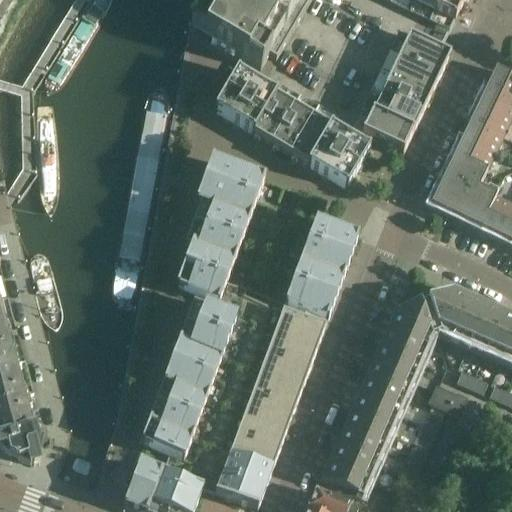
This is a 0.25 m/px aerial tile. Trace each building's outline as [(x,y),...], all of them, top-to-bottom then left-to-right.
[(208,0),(199,16),(189,33),(206,43),(243,65),(260,74),(268,60),(275,64),(313,0),(208,0)] [(416,0),(413,6),(433,16),(440,0),(416,0)] [(440,0),(433,16),(453,25),(454,26),(464,5),(466,0),(440,0)] [(408,41),(399,61),(440,80),(443,73),(450,60),(440,55),(408,40),(408,41)] [(399,61),(389,80),(430,100),(436,88),(440,80),(399,61)] [(511,104),(511,81),(495,74),(486,92),(511,104)] [(274,99),(236,76),(225,96),(263,118),(274,99)] [(389,80),(380,99),(421,119),(425,112),(430,100),(389,80)] [(511,104),(486,92),(478,109),(511,125),(511,121),(511,104)] [(263,118),(225,96),(213,116),(251,138),(263,118)] [(251,138),(270,149),(293,110),(274,99),(263,118),(251,138)] [(412,139),(421,119),(380,99),(371,119),(412,139)] [(478,109),(470,127),(502,142),(511,125),(478,109)] [(270,149),(289,160),(312,121),(293,110),(270,149)] [(371,119),(361,139),(361,140),(374,146),(402,160),(412,139),(371,119)] [(308,171),(319,152),(331,132),(312,121),(289,160),(308,171)] [(494,159),(502,142),(470,127),(462,144),(494,159)] [(331,132),(319,152),(357,174),(369,154),(331,132)] [(462,144),(453,161),(486,177),(494,159),(462,144)] [(346,194),(357,174),(319,152),(308,171),(346,194)] [(433,211),(468,228),(478,233),(494,200),(478,193),(485,177),(486,177),(453,161),(431,207),(433,211)] [(256,206),(263,186),(264,185),(211,165),(203,187),(256,206)] [(248,228),(256,206),(203,187),(195,209),(200,210),(248,228)] [(478,233),(496,241),(511,209),(494,200),(478,233)] [(496,241),(511,249),(511,208),(511,209),(496,241)] [(200,210),(193,229),(241,247),(248,228),(200,210)] [(357,243),(316,227),(315,227),(307,248),(349,264),(357,243)] [(233,269),(241,247),(193,229),(185,251),(190,253),(233,269)] [(342,284),(349,264),(307,248),(299,269),(342,284)] [(190,253),(183,272),(226,288),(233,269),(190,253)] [(334,305),(342,284),(299,269),(292,289),(334,305)] [(218,309),(226,288),(183,272),(175,293),(195,301),(211,307),(218,309)] [(141,448),(140,450),(146,452),(168,461),(162,478),(181,485),(202,493),(201,496),(214,500),(239,510),(244,511),(257,511),(264,495),(272,474),(276,462),(279,454),(282,446),(287,434),(291,421),(294,414),(297,406),(302,393),(306,381),(309,373),(312,365),(317,351),(325,331),(282,315),(284,310),(284,309),(253,298),(251,304),(244,301),(246,295),(226,288),(218,309),(211,307),(209,311),(193,306),(185,327),(178,346),(170,368),(162,390),(155,408),(148,427),(141,448)] [(326,326),(334,305),(292,289),(284,309),(284,310),(326,326)] [(511,321),(452,295),(427,305),(393,319),(320,487),(321,487),(319,492),(359,510),(361,504),(361,505),(432,342),(439,339),(511,370),(511,321)] [(0,303),(0,337),(15,334),(7,302),(0,303)] [(0,337),(0,372),(24,366),(15,334),(0,337)] [(0,372),(0,406),(32,397),(24,366),(0,372)] [(455,389),(482,400),(487,388),(460,377),(455,389)] [(488,403),(511,413),(511,399),(493,391),(488,403)] [(457,402),(456,404),(436,394),(429,408),(456,422),(464,406),(457,402)] [(0,406),(0,440),(30,432),(30,430),(40,427),(39,425),(32,397),(0,406)] [(441,424),(429,419),(418,445),(430,450),(441,424)] [(418,491),(442,501),(470,436),(447,426),(418,491)] [(0,440),(0,451),(14,462),(31,469),(33,468),(33,469),(39,468),(37,460),(40,460),(40,452),(40,450),(42,440),(40,427),(30,430),(30,432),(0,440)] [(427,457),(415,452),(404,478),(415,483),(427,457)] [(138,470),(135,478),(122,511),(146,511),(159,478),(138,470)] [(146,511),(170,511),(181,485),(162,478),(159,478),(146,511)] [(170,511),(194,511),(201,496),(202,493),(181,485),(170,511)] [(350,511),(315,497),(308,511),(350,511)]
